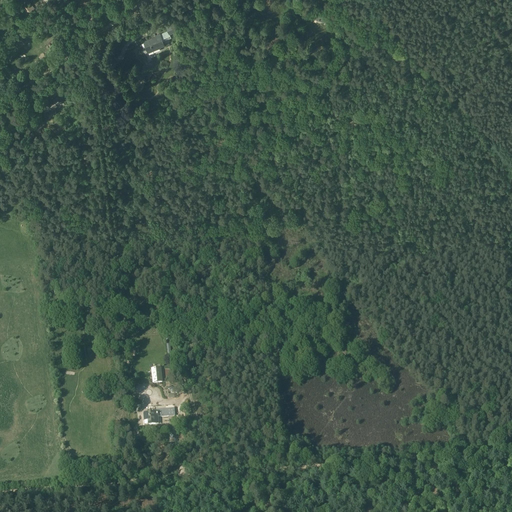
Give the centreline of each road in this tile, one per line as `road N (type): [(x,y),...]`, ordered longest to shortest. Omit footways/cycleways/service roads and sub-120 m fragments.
road 1 (track): [(362,461),(0,491)]
road 2 (track): [(0,105),(145,0)]
road 3 (track): [(511,448),(362,461)]
